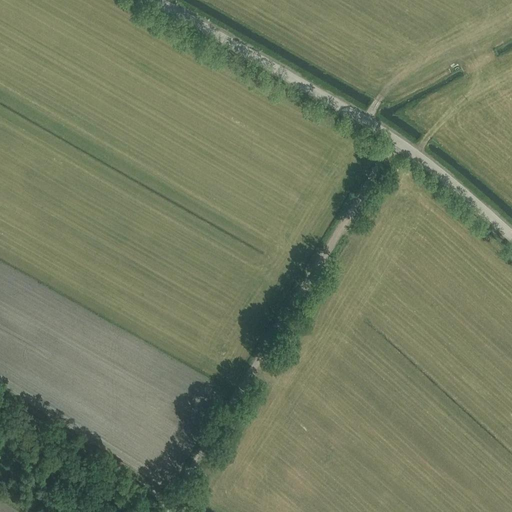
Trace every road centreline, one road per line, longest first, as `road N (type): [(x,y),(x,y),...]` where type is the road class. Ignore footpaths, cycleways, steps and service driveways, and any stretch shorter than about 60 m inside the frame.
road 1 (track): [(165,511),(395,140)]
road 2 (unclassified): [(511,235),(395,140),(155,0)]
